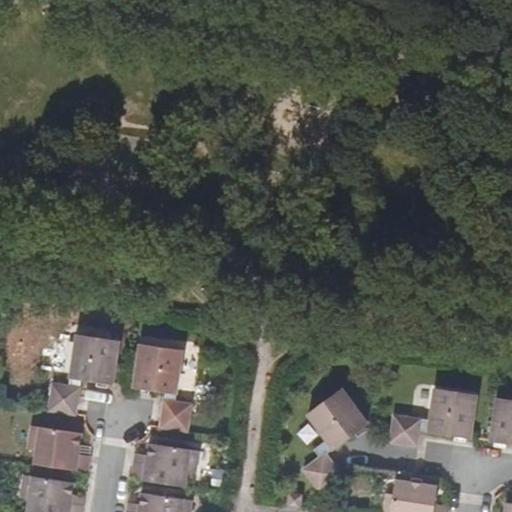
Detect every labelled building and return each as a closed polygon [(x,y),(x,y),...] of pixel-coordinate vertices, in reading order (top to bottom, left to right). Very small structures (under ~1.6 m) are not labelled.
[(78,333),(76,358),(71,361),(69,375),(84,377),(113,382),(119,341),(103,338),(105,337),(78,333)] [(132,385),(168,390),(177,392),(183,351),(139,344),(132,385)] [(48,408),(79,413),(82,386),(53,382),(48,408)] [(333,449),(366,425),(369,423),(342,389),(308,413),(333,449)] [(427,429),(472,436),(478,396),(434,389),(427,429)] [(490,439),(511,442),(511,400),(496,398),(490,439)] [(166,399),(162,426),(188,429),(193,403),(166,399)] [(419,445),(422,428),(423,419),(392,414),(388,440),(419,445)] [(76,468),(89,470),(93,450),(80,448),(82,433),(30,425),(27,446),(35,448),(33,461),(76,468)] [(143,478),(187,485),(189,472),(197,473),(200,452),(192,450),(148,443),(147,453),(145,462),(143,478)] [(321,490),(343,474),(329,452),(327,451),(303,468),(321,490)] [(139,452),(137,461),(145,462),(147,453),(139,452)] [(135,477),(143,478),(145,462),(137,461),(135,477)] [(26,510),(36,511),(69,511),(72,501),(85,503),(87,484),(31,476),(23,474),(19,497),(28,498),(26,510)] [(383,511),(448,511),(450,506),(436,504),(438,487),(396,480),(394,497),(386,496),(383,511)] [(137,511),(190,511),(192,500),(185,499),(141,492),(139,502),(138,511),(137,511)] [(138,511),(139,502),(131,501),(130,510),(138,511)]
